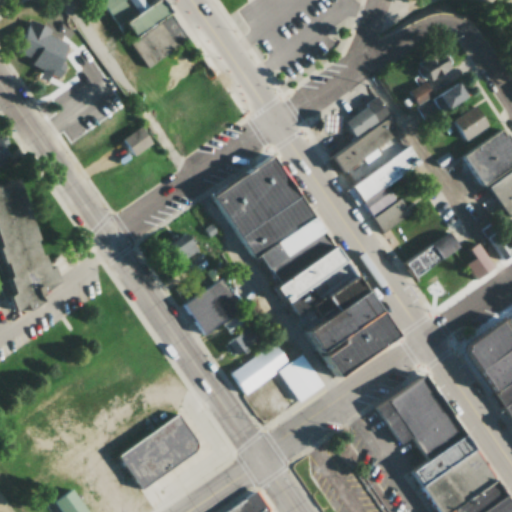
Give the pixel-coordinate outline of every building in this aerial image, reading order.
[(153,0),(147,0),(139,5),(135,0),(95,0),(124,42),(164,15),(153,0)] [(16,36),(10,39),(15,48),(38,37),(27,14),(9,22),(16,36)] [(240,116),(197,37),(187,42),(173,17),(126,43),(150,85),(170,74),(166,67),(178,61),(174,53),(189,45),(201,66),(143,98),(173,153),(240,116)] [(463,94),(453,79),(427,95),(419,83),(437,72),(429,59),(408,72),(415,83),(400,93),(408,106),(422,97),(433,114),(463,94)] [(92,103),(80,85),(53,103),(65,120),(92,103)] [(349,139),(385,111),(374,96),(337,124),(349,139)] [(481,127),(470,106),(420,134),(432,155),(481,127)] [(331,115),(313,115),(313,132),(331,132),(331,115)] [(330,150),(397,281),(454,252),(437,220),(396,242),(389,227),(414,214),(408,202),(402,204),(390,182),(421,167),(410,146),(404,149),(389,119),(330,150)] [(452,156),(471,187),(511,160),(511,154),(495,129),(452,156)] [(140,143),(128,133),(119,144),(131,154),(140,143)] [(380,344),(271,154),(201,194),(246,272),(235,278),(243,292),(242,292),(248,302),(263,293),(299,356),(287,363),(276,344),(224,374),(236,395),(275,373),(288,397),(380,344)] [(100,168),(103,193),(130,190),(127,165),(100,168)] [(487,184),(511,165),(511,207),(506,212),(487,184)] [(0,310),(10,308),(27,297),(30,296),(74,267),(66,254),(56,256),(43,265),(35,266),(28,236),(25,231),(19,232),(12,201),(11,199),(10,195),(0,180),(0,310)] [(505,253),(495,230),(481,235),(490,259),(505,253)] [(195,251),(184,233),(160,247),(171,265),(195,251)] [(486,268),(472,244),(459,252),(465,262),(457,267),(466,281),(486,268)] [(222,265),(233,263),(231,249),(220,251),(222,265)] [(247,323),(241,313),(216,327),(222,337),(247,323)] [(459,340),(511,433),(511,340),(498,317),(459,340)] [(228,359),(259,339),(250,325),(219,344),(228,359)] [(399,470),(425,511),(504,511),(418,372),(366,404),(392,447),(405,439),(417,459),(399,470)] [(192,446),(170,414),(109,454),(130,487),(192,446)]
